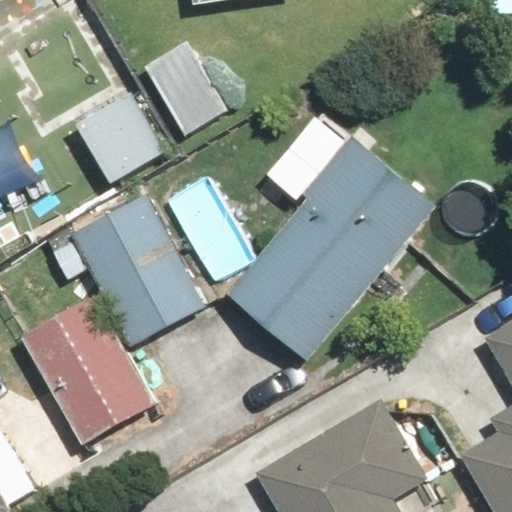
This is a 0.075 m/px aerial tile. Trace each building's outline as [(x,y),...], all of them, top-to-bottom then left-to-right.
[(207,0),(209,13),(313,0),(207,0)] [(199,40),(154,69),(196,136),(242,107),(199,40)] [(152,88),(89,123),(126,189),(189,154),(152,88)] [(452,205),(368,139),(246,295),(330,361),(452,205)] [(157,197),(83,236),(117,300),(139,342),(213,304),(157,197)] [(174,410),(139,342),(117,300),(40,340),(97,450),(174,410)] [(463,447),(504,511),(511,511),(511,323),(490,337),(511,371),(511,405),(498,414),(503,421),(463,447)] [(412,511),(406,499),(436,484),(395,403),(365,418),(267,467),(289,511),(412,511)] [(0,511),(17,501),(0,472),(0,511)]
